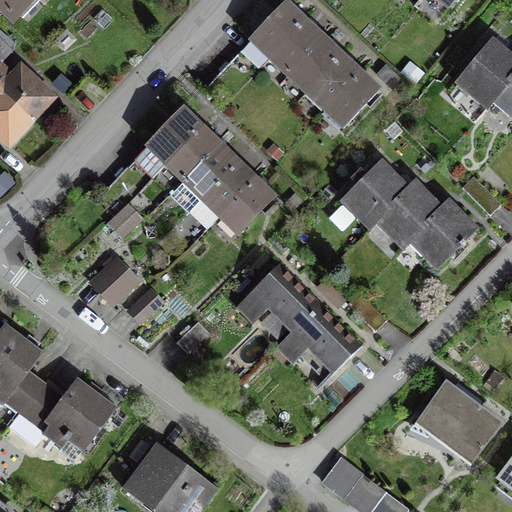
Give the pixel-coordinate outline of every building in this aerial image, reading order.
[(0,0),(0,15),(13,28),(41,0),(0,0)] [(271,59),(343,128),(378,91),(370,83),(350,64),(332,47),(314,31),(296,14),(286,5),(208,86),(227,104),(271,59)] [(511,57),(508,54),(492,41),(458,83),(488,108),(494,101),(511,115),(511,57)] [(0,47),(0,137),(7,145),(52,97),(17,64),(0,47)] [(167,164),(204,198),(191,212),(209,229),(222,216),(241,233),(276,196),(263,184),(247,169),(230,153),(211,136),(194,120),(184,110),(105,191),(123,209),(127,204),(167,164)] [(415,183),(408,189),(396,177),(381,162),(343,202),(370,228),(377,222),(403,247),(410,241),(438,268),(476,229),(461,215),(448,202),(441,208),(428,196),(415,183)] [(474,176),(462,187),(490,215),(501,203),(474,176)] [(123,209),(107,225),(123,240),(143,220),(127,204),(123,209)] [(117,261),(96,281),(102,286),(112,297),(117,302),(137,282),(117,261)] [(272,305),(296,330),(277,348),(293,365),(312,345),(337,371),(362,346),(340,324),(302,286),(280,264),(237,310),(254,324),(272,305)] [(152,290),(130,310),(140,322),(163,302),(152,290)] [(348,304),(376,332),(387,321),(359,293),(348,304)] [(198,322),(176,344),(188,355),(211,334),(198,322)] [(0,393),(23,410),(42,383),(32,376),(47,356),(8,328),(0,339),(0,393)] [(42,383),(23,410),(5,435),(33,455),(47,436),(83,461),(117,412),(77,384),(66,400),(42,383)] [(508,429),(448,387),(416,431),(476,469),(508,429)] [(203,511),(222,488),(157,446),(124,496),(148,511),(203,511)] [(359,510),(361,511),(410,511),(411,511),(340,460),(322,483),(336,493),(359,510)] [(511,465),(499,482),(511,492),(511,465)]
